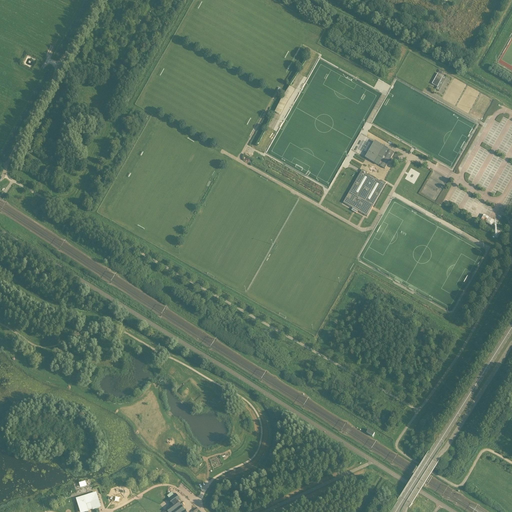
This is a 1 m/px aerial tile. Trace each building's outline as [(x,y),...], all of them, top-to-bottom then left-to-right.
[(437,74),(432,84),(437,87),(443,77),(437,74)] [(289,87),(281,98),(274,112),(281,115),(288,102),(295,91),(289,87)] [(379,145),(375,142),(366,158),(370,161),(378,166),(379,165),(381,166),(380,167),(385,169),(394,153),(389,150),(389,151),(387,150),(388,149),(379,144),(379,145)] [(368,217),(386,184),(384,183),(381,181),(380,182),(378,181),(374,178),(368,175),(367,174),(367,173),(362,170),(344,204),(368,217)] [(493,220),(484,215),(481,220),(490,226),(493,220)] [(75,499),(79,511),(86,511),(92,510),(100,508),(96,493),(75,499)] [(185,511),(178,501),(180,500),(176,494),(174,496),(168,500),(172,505),(166,510),(167,511),(164,511),(185,511)]
